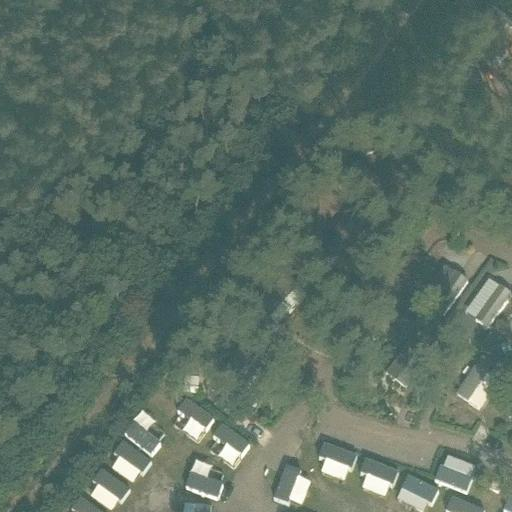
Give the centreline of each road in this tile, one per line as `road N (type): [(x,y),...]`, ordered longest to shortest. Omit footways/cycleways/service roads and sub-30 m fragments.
road 1 (track): [(126,380),(419,0)]
road 2 (track): [(12,511),(126,380)]
